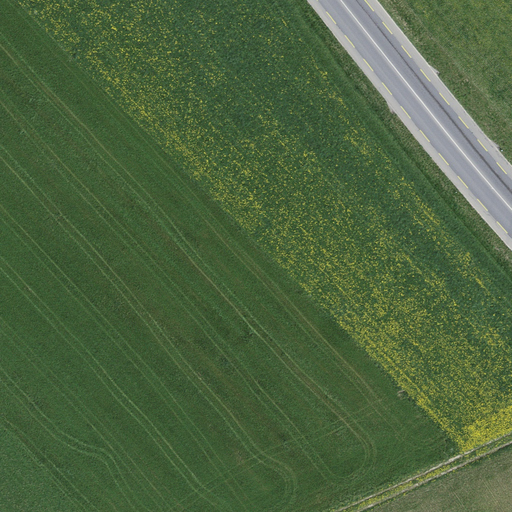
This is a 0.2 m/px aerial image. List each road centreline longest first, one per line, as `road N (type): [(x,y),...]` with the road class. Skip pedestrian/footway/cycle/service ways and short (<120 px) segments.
road 1 (primary): [(344,0),(511,207)]
road 2 (track): [(362,511),(511,448)]
